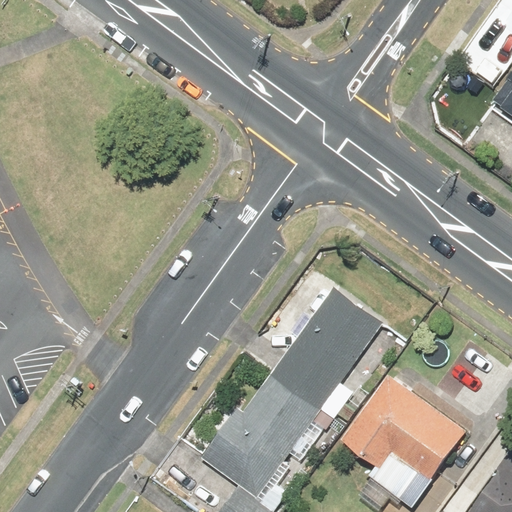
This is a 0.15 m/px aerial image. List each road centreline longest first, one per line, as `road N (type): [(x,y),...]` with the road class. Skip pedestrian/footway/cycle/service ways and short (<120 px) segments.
road 1 (residential): [(322,130),(38,511)]
road 2 (secondary): [(322,130),(511,270)]
road 3 (secondary): [(142,0),(322,130)]
road 4 (residential): [(427,0),(369,107),(322,130)]
road 5 (residential): [(322,130),(340,76),(400,0)]
